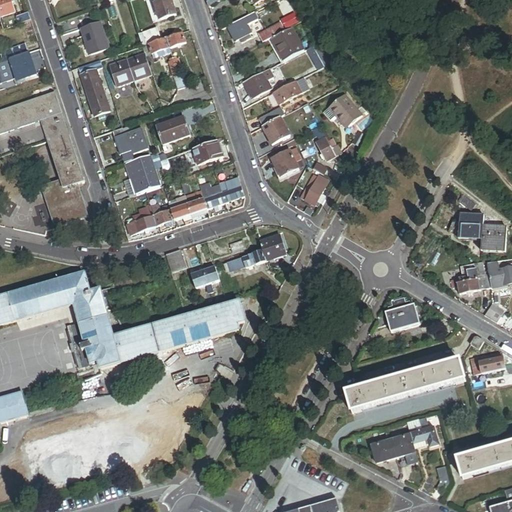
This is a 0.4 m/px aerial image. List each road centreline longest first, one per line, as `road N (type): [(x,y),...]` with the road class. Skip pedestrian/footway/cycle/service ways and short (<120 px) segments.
road 1 (residential): [(268,210),(110,257),(0,239)]
road 2 (residential): [(251,511),(383,269)]
road 3 (residential): [(36,0),(106,215)]
road 4 (residential): [(268,210),(194,0)]
road 5 (residential): [(511,346),(383,269)]
road 6 (unclassified): [(317,447),(432,511)]
